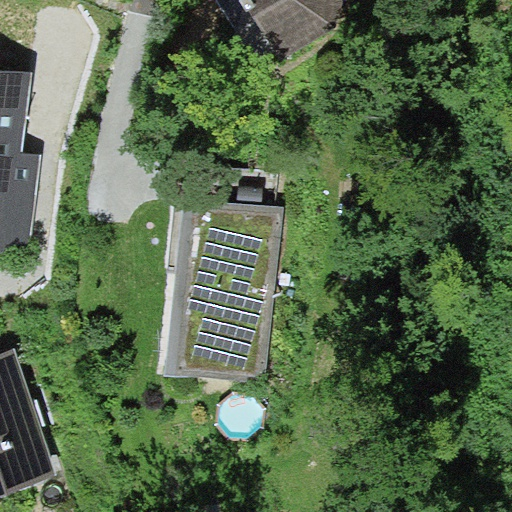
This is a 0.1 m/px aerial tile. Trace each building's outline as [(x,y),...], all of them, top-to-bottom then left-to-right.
[(345,0),(243,0),(280,63),(340,27),(345,0)] [(32,72),(0,68),(0,253),(29,256),(40,155),(24,153),(32,72)] [(181,229),(184,198),(174,197),(167,266),(177,267),(181,229)] [(283,208),(184,198),(181,229),(177,267),(166,374),(266,384),(283,208)] [(0,493),(57,475),(14,349),(0,354),(0,493)]
